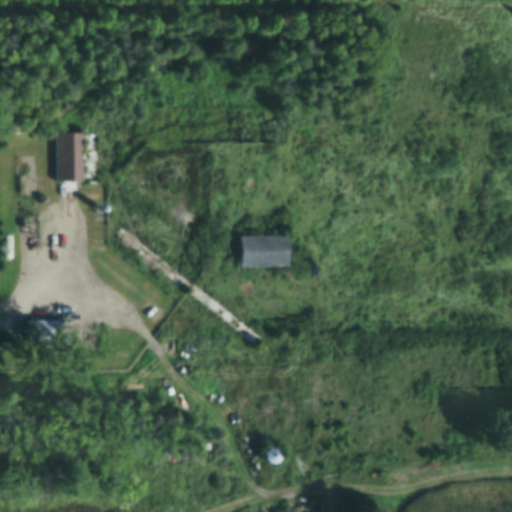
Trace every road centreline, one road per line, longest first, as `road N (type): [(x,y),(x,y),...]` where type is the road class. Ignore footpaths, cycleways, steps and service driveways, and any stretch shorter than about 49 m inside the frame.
road 1 (track): [(511,484),(244,502)]
road 2 (track): [(101,325),(130,336),(155,368),(241,432),(252,479),(233,511)]
